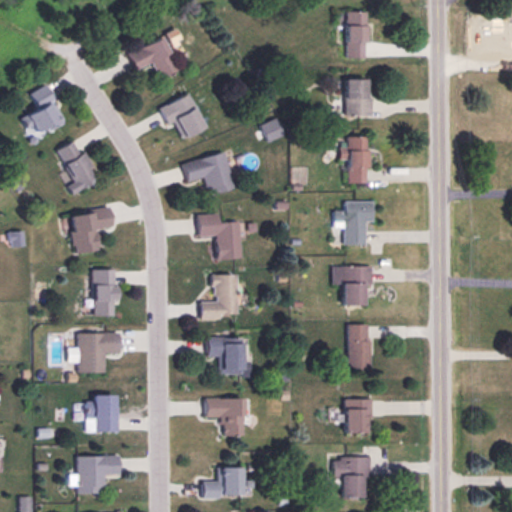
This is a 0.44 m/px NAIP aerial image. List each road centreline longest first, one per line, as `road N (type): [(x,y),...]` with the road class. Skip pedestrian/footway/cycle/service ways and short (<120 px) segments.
road 1 (residential): [(441,0),(445,511)]
road 2 (residential): [(75,62),(141,167),(155,217),(163,511)]
